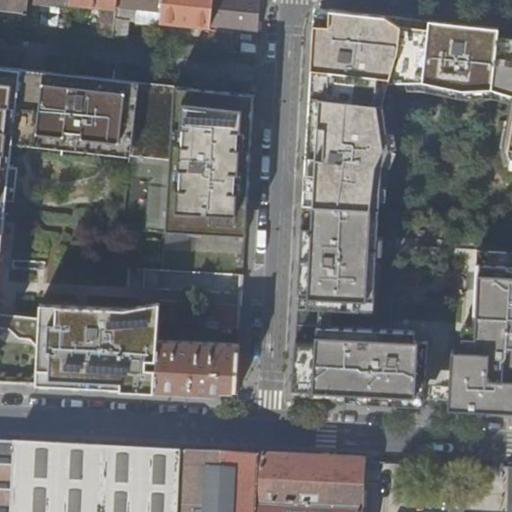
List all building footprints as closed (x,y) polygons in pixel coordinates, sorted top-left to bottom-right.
[(0,0),(0,8),(16,11),(14,26),(25,27),(28,2),(27,0),(0,0)] [(102,6),(99,36),(112,37),(114,18),(116,5),(116,0),(68,0),(68,3),(102,6)] [(162,0),(116,0),(116,5),(129,7),(128,12),(136,13),(136,8),(161,11),(162,0)] [(160,21),(209,27),(212,0),(162,0),(161,11),(160,21)] [(207,48),(218,49),(221,27),(252,31),(258,32),(259,0),(212,0),(209,27),(207,48)] [(135,21),(160,24),(160,21),(161,11),(136,8),(136,13),(135,21)] [(314,22),(303,203),(379,208),(382,165),(389,148),(382,103),(388,82),(422,81),(462,89),(491,88),(511,94),(511,125),(508,148),(511,163),(511,37),(497,35),(498,27),(329,8),(329,23),(314,22)] [(114,18),(112,37),(126,39),(129,19),(114,18)] [(0,328),(38,344),(36,383),(155,390),(158,337),(159,322),(160,301),(125,308),(41,303),(39,332),(0,317),(0,248),(12,140),(170,158),(166,228),(246,233),(255,94),(0,65),(0,328)] [(379,208),(303,203),(297,292),(308,292),(308,307),(358,310),(359,298),(373,299),(379,208)] [(445,354),(446,393),(456,394),(455,406),(511,408),(511,402),(511,248),(478,244),(469,317),(472,318),(471,330),(458,329),(456,342),(443,341),(445,354)] [(181,323),(183,301),(160,300),(160,301),(159,322),(181,323)] [(240,326),(241,304),(223,303),(222,325),(240,326)] [(316,342),(295,340),(292,388),(310,389),(310,398),(411,403),(412,389),(421,389),(423,351),(428,339),(411,339),(411,330),(317,325),(316,342)] [(236,394),(239,342),(158,337),(155,390),(236,394)] [(0,511),(12,511),(16,441),(0,440),(0,511)] [(16,441),(12,511),(183,511),(187,450),(16,441)] [(258,511),(262,454),(187,450),(183,511),(258,511)] [(362,511),(366,460),(262,454),(258,511),(362,511)]
